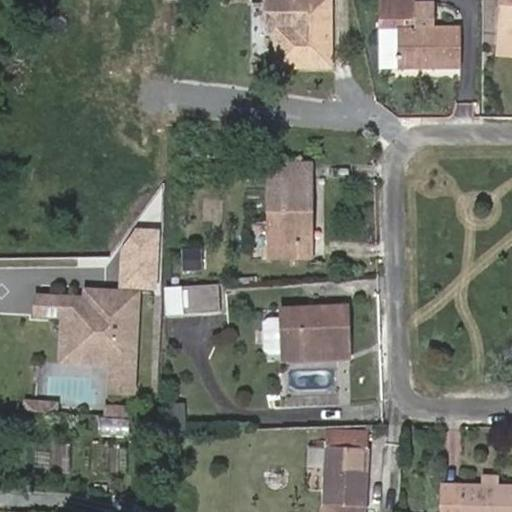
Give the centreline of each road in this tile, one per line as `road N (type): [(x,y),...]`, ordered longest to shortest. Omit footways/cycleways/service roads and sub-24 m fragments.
road 1 (residential): [(511,407),(416,408),(404,137)]
road 2 (unknown): [(125,511),(0,497)]
